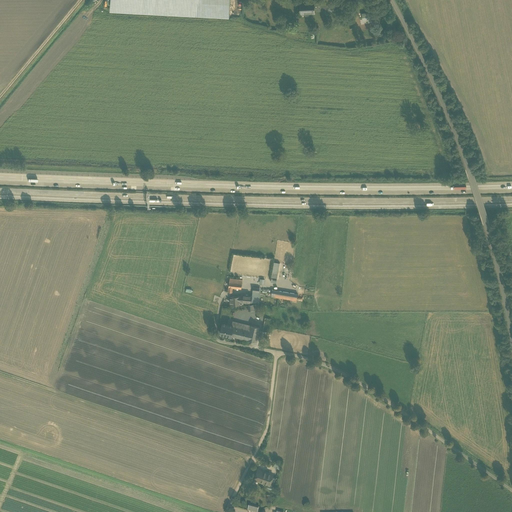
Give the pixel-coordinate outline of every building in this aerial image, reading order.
[(229,0),(109,0),(109,8),(163,11),(163,14),(175,15),(175,11),(229,14),(229,0)] [(325,0),(323,0),(319,3),(322,10),(323,11),(329,8),(325,0)] [(314,2),(300,2),(300,13),(314,13),(314,10),(314,3),(314,2)] [(163,11),(109,8),(109,12),(229,18),(229,14),(175,11),(175,15),(163,14),(163,11)] [(375,11),(366,13),(366,14),(362,15),(363,20),(367,19),(369,20),(376,19),(375,15),(375,11)] [(279,263),(274,262),(270,282),(276,283),(279,263)] [(242,280),(230,278),(228,292),(232,292),(232,287),(241,289),(242,280)] [(294,293),(276,290),(275,297),(293,300),(294,293)] [(251,302),(252,296),(241,295),(240,296),(230,296),(230,305),(243,304),(243,302),(251,302)] [(262,331),(268,333),(271,319),(265,318),(262,331)] [(233,327),(222,324),(220,333),(234,337),(236,327),(233,327)] [(256,342),(259,327),(251,325),(250,327),(249,330),(236,327),(234,337),(256,342)] [(272,474),(257,469),(253,480),(269,485),(269,484),(272,476),(272,474)]
